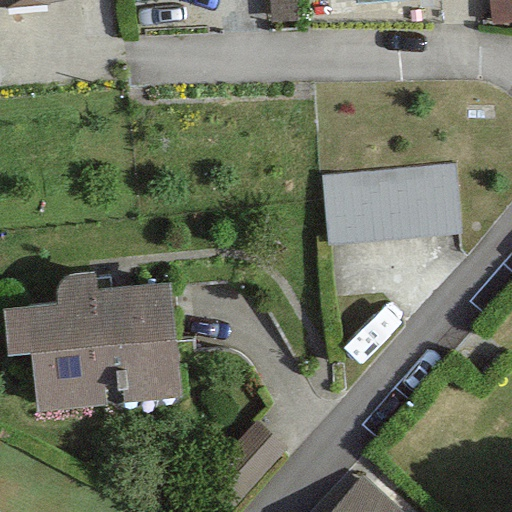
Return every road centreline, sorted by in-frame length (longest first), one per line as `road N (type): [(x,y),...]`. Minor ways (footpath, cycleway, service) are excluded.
road 1 (residential): [(270,511),(511,230)]
road 2 (residential): [(511,67),(169,66)]
